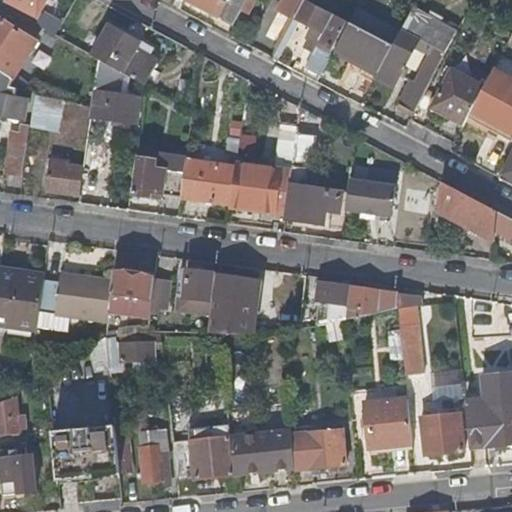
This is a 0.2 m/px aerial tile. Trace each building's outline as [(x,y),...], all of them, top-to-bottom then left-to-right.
[(8,0),(8,1),(39,17),(47,1),(45,0),(8,0)] [(188,0),(222,17),(229,3),(222,0),(188,0)] [(222,0),(229,3),(222,17),(236,25),(248,0),(222,0)] [(284,0),(281,7),(296,15),(304,0),(284,0)] [(296,16),(301,19),(317,27),(311,38),(319,42),(308,66),(322,73),(346,30),(350,22),(308,0),(304,0),(296,15),(296,16)] [(440,0),(417,0),(403,29),(418,37),(435,46),(447,52),(456,34),(430,19),(436,8),(440,0)] [(402,30),(357,7),(350,22),(352,23),(394,45),(402,30)] [(0,16),(0,68),(17,79),(40,41),(0,16)] [(278,60),(301,19),(296,16),(294,20),(274,57),(278,60)] [(145,85),(159,60),(137,48),(142,41),(111,23),(93,55),(145,85)] [(338,49),(373,67),(376,61),(383,65),(394,45),(352,23),(338,49)] [(404,63),(418,37),(403,29),(402,30),(394,45),(383,65),(380,71),(377,75),(395,85),(407,65),(404,63)] [(71,36),(68,41),(74,45),(77,39),(71,36)] [(398,102),(416,112),(447,52),(435,46),(416,81),(412,79),(398,102)] [(376,61),(373,67),(380,71),(383,65),(376,61)] [(17,97),(18,87),(13,86),(17,79),(0,68),(0,128),(3,115),(26,119),(30,99),(17,97)] [(433,108),(466,125),(469,118),(486,86),(453,68),(433,108)] [(486,86),(469,118),(511,139),(511,77),(495,69),(486,86)] [(13,86),(18,87),(22,82),(17,79),(13,86)] [(143,98),(95,92),(92,112),(91,118),(139,124),(143,98)] [(51,103),(36,101),(33,121),(48,123),(51,103)] [(25,125),(24,132),(23,135),(30,136),(32,126),(25,125)] [(7,172),(24,175),(30,136),(23,135),(24,132),(14,131),(12,142),(7,172)] [(315,137),(298,135),(296,146),(293,171),(293,172),(287,214),(286,219),(326,224),(329,203),(341,205),(343,192),(304,186),(306,174),(308,175),(309,163),(311,164),(315,137)] [(232,203),(231,206),(287,214),(293,172),(293,171),(296,146),(282,144),(278,172),(237,166),(234,184),(232,203)] [(153,193),(183,197),(188,160),(188,158),(158,154),(158,160),(140,157),(134,196),(152,198),(153,193)] [(48,191),(81,196),(85,167),(71,165),(71,161),(52,159),(48,191)] [(183,197),(232,203),(234,184),(237,166),(188,160),(183,197)] [(351,178),(346,210),(392,218),(397,186),(351,178)] [(496,238),(497,238),(497,232),(497,231),(499,211),(487,204),(442,180),(439,202),(438,208),(496,238)] [(511,217),(499,211),(497,231),(497,232),(510,238),(509,241),(511,242),(511,217)] [(46,278),(61,280),(62,272),(64,262),(49,260),(47,277),(46,278)] [(180,310),(213,314),(215,300),(214,299),(218,272),(192,268),(189,283),(184,283),(180,310)] [(220,268),(219,275),(261,281),(262,275),(220,268)] [(0,325),(38,331),(41,314),(46,278),(47,277),(0,270),(0,325)] [(115,280),(62,272),(61,280),(46,278),(41,314),(109,323),(115,280)] [(112,309),(153,315),(154,306),(158,278),(117,272),(112,309)] [(258,303),(261,281),(219,275),(215,300),(213,314),(211,334),(222,334),(241,333),(244,315),(256,316),(258,303)] [(173,280),(158,278),(154,306),(169,308),(173,280)] [(322,300),(319,324),(343,319),(348,318),(352,286),(321,281),(319,300),(322,300)] [(368,288),(352,286),(348,318),(401,307),(407,306),(413,305),(415,295),(368,288)] [(264,304),(258,303),(256,316),(244,315),(241,333),(259,332),(264,304)] [(395,361),(406,361),(404,335),(392,336),(395,361)] [(96,372),(111,369),(108,344),(108,338),(107,338),(91,347),(96,372)] [(150,340),(108,344),(111,369),(111,370),(126,369),(125,360),(152,357),(150,340)] [(484,399),(467,401),(472,447),(511,443),(511,374),(482,377),(484,399)] [(420,381),(408,382),(410,399),(411,407),(423,406),(420,381)] [(0,405),(0,434),(22,432),(19,396),(0,405)] [(372,447),(414,443),(411,407),(410,399),(367,403),(372,447)] [(129,412),(115,413),(116,423),(121,470),(135,469),(129,412)] [(426,454),(467,450),(464,413),(423,417),(426,454)] [(58,477),(121,470),(116,423),(54,429),(58,477)] [(348,464),(344,427),(331,428),(331,423),(300,426),(299,423),(293,424),(293,429),(293,432),(297,467),(297,469),(348,464)] [(182,479),(236,474),(233,436),(217,437),(215,426),(192,428),(193,439),(178,441),(182,479)] [(236,474),(297,467),(293,432),(293,429),(233,436),(236,474)] [(146,480),(164,478),(164,485),(174,484),(168,430),(141,433),(146,480)] [(11,451),(1,452),(5,494),(37,491),(34,454),(11,457),(11,451)]
